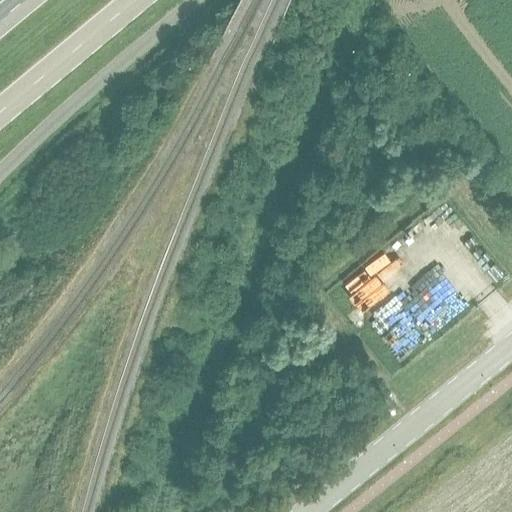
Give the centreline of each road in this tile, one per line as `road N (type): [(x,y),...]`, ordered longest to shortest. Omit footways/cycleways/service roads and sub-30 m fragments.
road 1 (unclassified): [(0,180),(193,0)]
road 2 (unclassified): [(312,511),(511,345)]
road 3 (primary): [(0,116),(142,0)]
